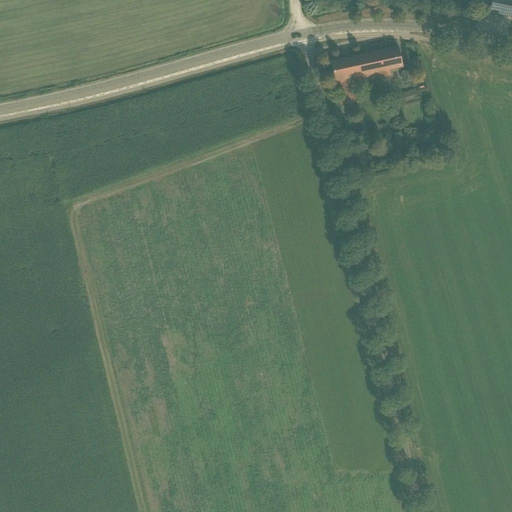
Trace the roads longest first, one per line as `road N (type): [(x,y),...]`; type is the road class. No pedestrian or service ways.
road 1 (unclassified): [(414,511),(363,263),(300,33)]
road 2 (tertiary): [(0,110),(300,33)]
road 3 (tertiary): [(511,43),(389,24),(300,33)]
